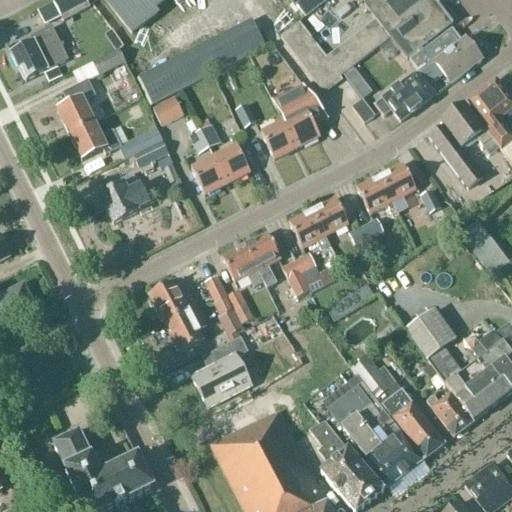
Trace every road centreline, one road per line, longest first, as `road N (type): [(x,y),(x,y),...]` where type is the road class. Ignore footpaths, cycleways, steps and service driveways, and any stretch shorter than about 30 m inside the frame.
road 1 (residential): [(511,55),(393,148),(81,311)]
road 2 (tertiary): [(81,311),(183,511)]
road 3 (tertiary): [(81,311),(0,148)]
road 4 (residential): [(403,511),(511,426)]
